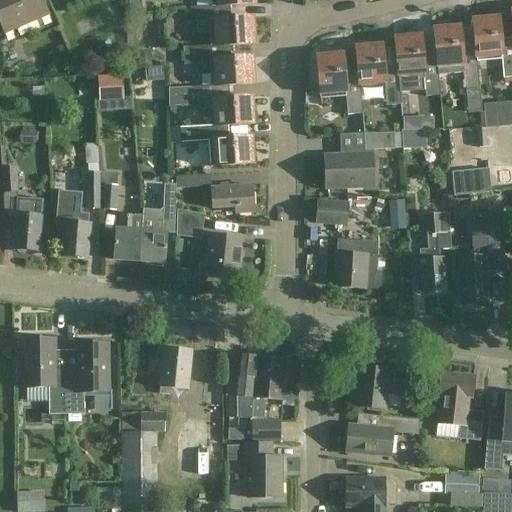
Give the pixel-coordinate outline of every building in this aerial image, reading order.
[(0,0),(0,25),(4,35),(49,15),(42,0),(0,0)] [(143,10),(142,0),(128,0),(129,11),(143,10)] [(229,47),(255,45),(253,18),(231,20),(230,7),(230,6),(216,7),(216,6),(191,8),(192,24),(214,22),(215,47),(216,47),(229,47)] [(476,58),(477,58),(501,55),(503,79),(511,77),(511,38),(501,40),(498,17),(472,19),(474,47),(475,47),(476,58)] [(479,86),(477,58),(476,58),(475,47),(474,47),(462,48),(459,25),(432,28),(435,56),(436,56),(437,67),(438,67),(462,65),(464,87),(479,86)] [(423,74),(425,97),(440,95),(438,67),(437,67),(436,56),(435,56),(423,58),(420,35),(394,37),(396,66),(398,76),(423,74)] [(383,67),(381,44),(355,46),(357,75),(358,75),(359,85),(360,85),(384,83),(386,106),(401,105),(398,76),(396,66),(383,67)] [(114,63),(106,46),(91,53),(99,70),(114,63)] [(206,75),(214,74),(215,87),(228,87),(255,85),(253,58),(230,60),(229,47),(216,47),(215,47),(191,48),(183,49),(184,66),(205,64),(206,75)] [(152,66),(151,51),(137,52),(138,57),(133,57),(134,66),(138,66),(138,68),(152,66)] [(345,76),(342,53),(316,56),(319,95),(345,93),(347,116),(362,114),(360,85),(359,85),(358,75),(357,75),(345,76)] [(95,82),(95,101),(122,100),(121,81),(95,82)] [(214,127),(228,127),(254,126),(253,99),(229,100),(228,87),(215,87),(168,90),(169,108),(192,107),(192,103),(204,102),(205,113),(213,113),(214,127)] [(496,104),(498,128),(510,127),(508,102),(496,104)] [(486,129),(498,128),(496,104),(484,105),(486,129)] [(404,132),(418,132),(418,118),(403,119),(404,132)] [(229,140),(228,127),(214,127),(179,129),(180,144),(212,142),(214,168),(253,166),(252,139),(229,140)] [(450,130),(451,149),(461,148),(460,129),(450,130)] [(20,133),(20,141),(32,141),(31,133),(20,133)] [(364,135),(364,151),(373,151),(394,150),(394,133),(364,135)] [(67,147),(52,150),(56,171),(71,168),(67,147)] [(373,187),(372,154),(324,156),(326,189),(373,187)] [(462,157),(462,166),(483,164),(482,155),(462,157)] [(17,193),(16,168),(1,169),(3,194),(17,193)] [(490,170),(453,173),(455,197),(492,193),(490,170)] [(87,209),(99,209),(98,193),(98,185),(98,174),(86,174),(86,193),(87,209)] [(98,185),(104,185),(117,186),(117,174),(98,174),(98,185)] [(189,189),(188,177),(177,177),(177,190),(189,189)] [(115,211),(117,186),(104,185),(103,210),(115,211)] [(175,209),(176,193),(176,185),(164,185),(163,193),(163,209),(175,209)] [(235,207),(235,214),(252,213),(251,187),(211,189),(212,209),(235,207)] [(25,253),(27,251),(38,252),(41,217),(40,217),(42,201),(17,199),(13,250),(17,250),(19,252),(25,253)] [(398,226),(404,207),(377,199),(373,211),(380,213),(378,221),(398,226)] [(318,202),(316,224),(346,226),(347,204),(318,202)] [(161,264),(164,264),(166,234),(161,233),(163,212),(142,210),(141,231),(138,262),(149,263),(149,266),(161,267),(161,264)] [(204,216),(177,211),(176,237),(201,240),(204,216)] [(67,214),(66,223),(64,223),(62,256),(87,258),(89,225),(86,225),(87,215),(67,214)] [(449,250),(448,233),(447,214),(425,216),(426,234),(427,250),(419,251),(419,261),(415,261),(416,279),(420,279),(420,293),(430,292),(433,295),(440,294),(442,292),(444,292),(442,251),(449,250)] [(462,262),(462,272),(460,272),(462,305),(487,304),(485,273),(498,273),(497,251),(500,251),(499,226),(498,226),(497,214),(472,215),(473,227),(471,227),(472,250),(473,250),(474,262),(462,262)] [(133,217),(121,216),(120,229),(116,229),(113,260),(138,262),(141,231),(132,231),(133,217)] [(262,229),(243,230),(244,242),(263,241),(262,229)] [(205,278),(235,282),(240,239),(210,236),(209,247),(206,247),(204,261),(207,262),(205,278)] [(177,241),(177,253),(186,253),(187,269),(198,269),(196,240),(177,241)] [(335,253),(334,273),(337,273),(336,288),(365,290),(366,289),(377,289),(380,286),(381,276),(378,273),(375,272),(377,244),(338,241),(337,253),(335,253)] [(23,340),(24,388),(48,388),(48,415),(66,415),(65,371),(55,371),(54,339),(23,340)] [(84,415),(84,393),(108,393),(107,344),(76,344),(77,371),(65,371),(66,415),(84,415)] [(160,376),(159,387),(159,394),(169,395),(170,388),(188,390),(191,351),(163,348),(162,360),(155,360),(154,376),(160,376)] [(251,415),(252,398),(264,399),(268,358),(238,355),(236,378),(238,378),(236,397),(237,419),(250,420),(251,415)] [(286,360),(268,358),(264,399),(282,401),(286,360)] [(357,402),(356,407),(385,410),(386,393),(400,395),(400,392),(408,392),(410,373),(402,372),(402,371),(360,367),(358,389),(349,388),(348,401),(357,402)] [(467,411),(469,398),(471,398),(473,377),(441,374),(438,395),(441,396),(438,424),(459,426),(458,440),(480,442),(483,412),(467,411)] [(179,415),(179,442),(198,442),(198,446),(222,446),(222,377),(203,378),(203,415),(179,415)] [(297,408),(299,393),(286,391),(284,406),(297,408)] [(484,471),(502,473),(503,457),(511,457),(511,395),(506,395),(504,419),(488,418),(484,471)] [(251,409),(264,411),(265,401),(252,400),(251,409)] [(122,511),(155,511),(154,432),(164,432),(164,414),(122,414),(122,511)] [(392,433),(413,435),(413,436),(418,436),(419,421),(378,417),(376,431),(350,428),(350,426),(349,426),(346,453),(347,453),(347,451),(389,455),(389,457),(390,457),(392,433)] [(253,421),(253,441),(281,441),(281,421),(253,421)] [(240,464),(251,464),(251,499),(282,499),(281,458),(271,458),(271,444),(240,445),(240,447),(227,447),(227,462),(240,462),(240,464)] [(479,477),(445,475),(444,495),(450,495),(450,507),(481,509),(482,495),(479,495),(479,477)] [(383,511),(384,480),(347,480),(347,508),(363,508),(363,511),(383,511)] [(104,489),(105,511),(121,510),(120,488),(104,489)] [(44,492),(17,493),(17,511),(31,511),(44,511),(44,492)] [(511,511),(511,494),(484,494),(483,511),(511,511)]
